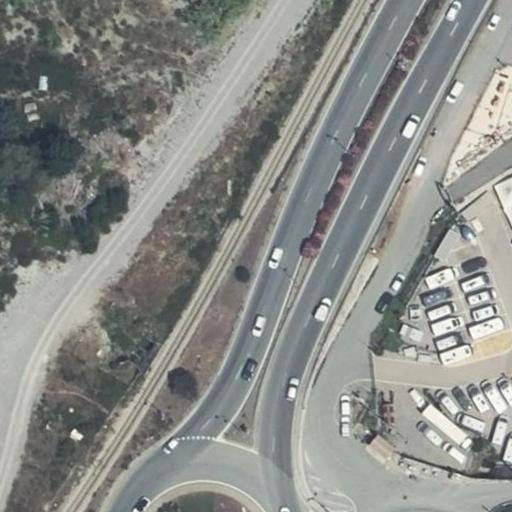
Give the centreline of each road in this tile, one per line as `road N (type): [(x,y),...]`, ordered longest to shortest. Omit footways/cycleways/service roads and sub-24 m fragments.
road 1 (primary): [(279,502),(287,368),(383,162),(473,0)]
road 2 (primary): [(408,0),(331,146),(224,397),(177,467)]
road 3 (track): [(274,0),(79,272),(4,389),(0,420)]
